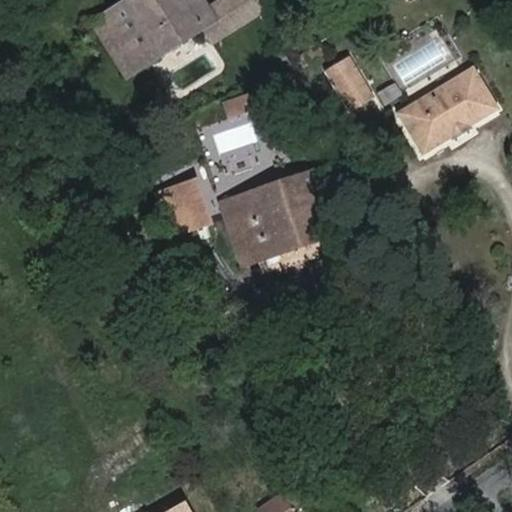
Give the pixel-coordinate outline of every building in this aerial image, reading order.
[(213,23),(198,0),(123,0),(101,14),(127,58),(192,18),(198,31),(213,23)] [(251,0),(225,0),(209,10),(225,35),(260,14),(251,0)] [(125,75),(198,31),(192,18),(127,58),(101,14),(89,21),(125,75)] [(371,108),(348,68),(325,81),(349,121),(371,108)] [(471,75),(397,123),(423,167),(452,148),(455,152),(474,139),(473,136),(498,120),(471,75)] [(321,169),(221,202),(236,248),(312,222),(318,240),(342,232),(321,169)] [(173,183),(179,206),(196,201),(189,178),(173,183)] [(312,222),(236,248),(242,266),(318,240),(312,222)] [(295,487),(257,511),(256,511),(283,511),(284,511),(302,501),(295,487)] [(178,502),(184,511),(186,509),(187,511),(198,511),(189,496),(178,502)]
